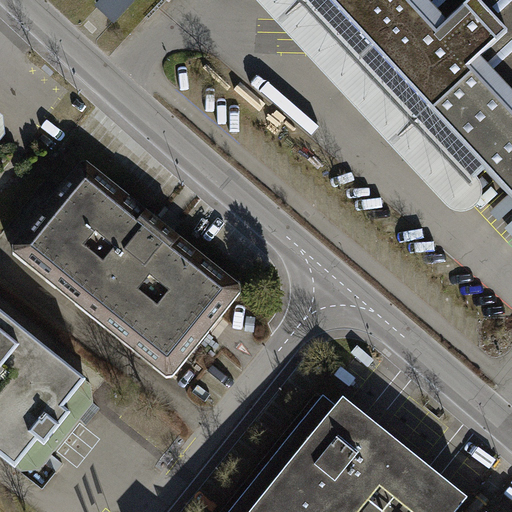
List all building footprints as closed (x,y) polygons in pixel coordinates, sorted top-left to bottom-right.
[(116,28),(142,0),(106,0),(97,10),(116,28)] [(511,0),(333,0),(511,189),(511,0)] [(0,452),(41,488),(114,403),(0,305),(0,193),(33,155),(0,126),(0,452)] [(29,262),(193,397),(265,310),(101,175),(29,262)] [(481,511),(332,393),(270,470),(323,511),(481,511)] [(323,511),(270,470),(236,511),(323,511)]
